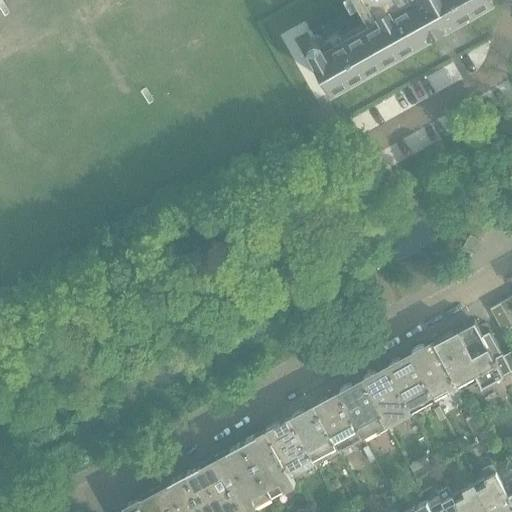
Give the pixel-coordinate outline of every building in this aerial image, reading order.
[(444,25),(457,18),(488,0),(407,0),(370,21),(325,47),(321,40),(316,39),(311,42),(310,47),(313,53),(332,88),(433,31),(435,34),(446,28),(444,25)] [(358,0),(370,21),(407,0),(358,0)] [(511,328),(511,295),(490,307),(503,332),(511,328)] [(511,350),(503,355),(494,338),(490,331),(483,335),(475,321),(459,329),(459,328),(454,330),(450,331),(444,333),(442,335),(440,338),(434,341),(461,389),(478,380),(482,386),(511,371),(511,373),(511,350)] [(461,389),(434,341),(426,345),(425,344),(420,345),(414,348),(411,352),(435,399),(450,391),(452,394),(461,389)] [(435,399),(411,352),(401,357),(396,358),(390,361),(387,365),(411,412),(435,399)] [(411,412),(387,365),(377,370),(372,371),(366,374),(362,378),(361,379),(387,425),(388,425),(411,412)] [(387,425),(361,379),(353,383),(348,384),(342,387),(339,391),(338,392),(363,437),(364,436),(377,429),(379,432),(389,427),(388,425),(387,425)] [(363,437),(338,392),(329,396),(324,397),(318,400),(314,404),(314,405),(339,450),(340,449),(353,442),(355,445),(365,440),(364,436),(363,437)] [(339,450),(314,405),(305,409),(300,410),(294,413),(291,417),(290,418),(314,463),(315,462),(330,455),(331,458),(341,453),(340,449),(339,450)] [(445,418),(440,407),(434,410),(440,421),(445,418)] [(314,463),(290,418),(281,422),(276,423),(265,428),(292,475),(306,468),(307,471),(317,466),(315,462),(314,463)] [(292,475),(265,428),(242,441),(272,495),(295,483),(292,475)] [(272,495),(242,441),(213,456),(243,511),(251,511),(250,507),(272,495)] [(375,460),(368,446),(363,448),(371,462),(375,460)] [(503,463),(495,448),(487,452),(495,468),(503,463)] [(243,511),(213,456),(184,472),(205,511),(243,511)] [(450,473),(444,462),(437,466),(443,477),(450,473)] [(511,511),(511,501),(503,484),(492,463),(481,469),(485,477),(474,483),(489,511),(511,511)] [(205,511),(184,472),(155,488),(167,511),(205,511)] [(511,479),(503,484),(511,501),(511,479)] [(489,511),(474,483),(452,495),(461,511),(489,511)] [(167,511),(155,488),(125,504),(128,511),(167,511)] [(368,502),(364,493),(353,499),(357,508),(368,502)] [(461,511),(452,495),(431,507),(433,511),(461,511)] [(433,511),(431,507),(427,500),(404,511),(433,511)]
